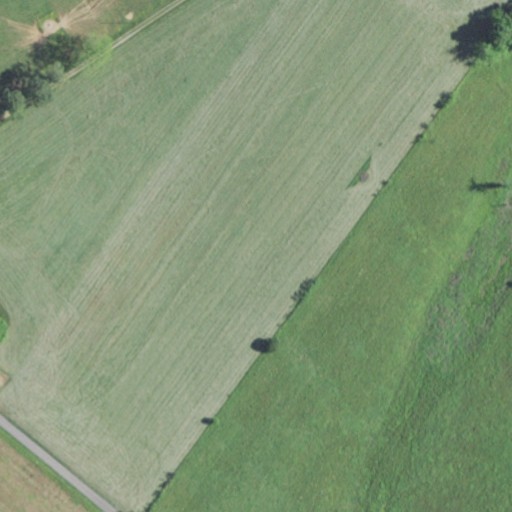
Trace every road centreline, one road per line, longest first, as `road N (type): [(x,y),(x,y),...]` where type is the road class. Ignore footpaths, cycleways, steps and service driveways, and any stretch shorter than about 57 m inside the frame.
road 1 (residential): [(0,123),(195,0)]
road 2 (residential): [(112,511),(0,417)]
